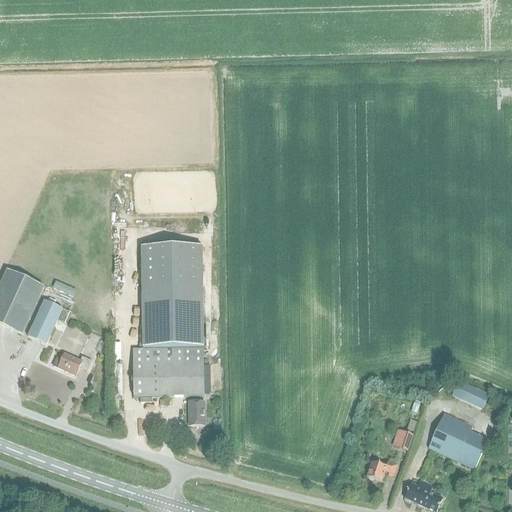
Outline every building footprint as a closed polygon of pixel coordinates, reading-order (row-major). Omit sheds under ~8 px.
[(143,350),(204,350),(202,247),(142,248),(143,350)] [(0,324),(22,335),(44,289),(7,272),(0,287),(0,324)] [(46,346),(63,310),(45,301),(28,338),(46,346)] [(65,324),(70,313),(64,311),(59,322),(65,324)] [(204,350),(143,350),(133,351),(134,398),(204,397),(204,350)] [(82,363),(64,354),(61,361),(57,359),(54,367),(76,377),(80,369),(87,373),(92,362),(84,358),(82,363)] [(482,411),(488,396),(464,385),(459,382),(452,398),(464,403),(482,411)] [(190,427),(205,427),(204,403),(189,403),(190,427)] [(475,470),(488,441),(470,433),(472,429),(443,416),(428,449),(475,470)] [(404,433),(399,449),(407,451),(412,436),(404,433)] [(393,477),(396,467),(386,464),(384,468),(371,464),(366,479),(381,483),(384,474),(393,477)] [(433,489),(420,483),(417,487),(411,485),(404,499),(431,511),(437,511),(443,500),(431,494),(433,489)]
